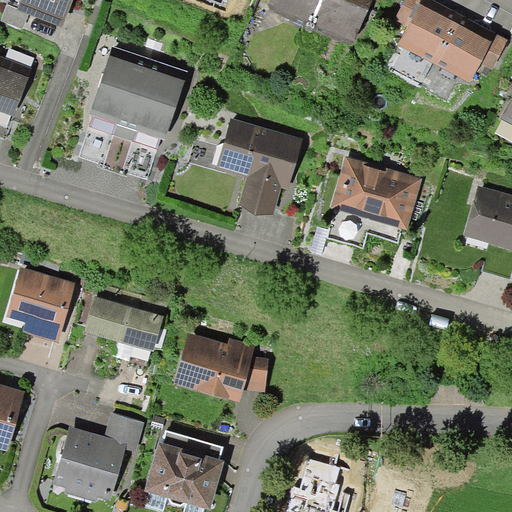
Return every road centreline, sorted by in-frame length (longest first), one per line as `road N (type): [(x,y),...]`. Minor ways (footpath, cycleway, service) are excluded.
road 1 (residential): [(0,177),(511,324)]
road 2 (residential): [(243,511),(268,441),(296,421),(511,423)]
road 3 (unknown): [(0,359),(59,375),(15,511)]
